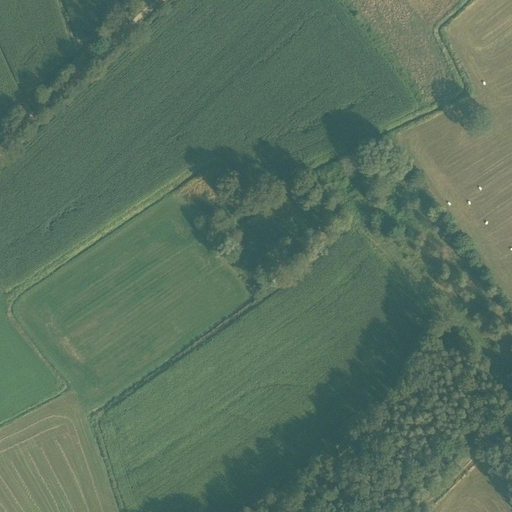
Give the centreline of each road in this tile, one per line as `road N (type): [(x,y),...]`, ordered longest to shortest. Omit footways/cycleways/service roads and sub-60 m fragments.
road 1 (track): [(0,149),(163,0)]
road 2 (track): [(511,409),(413,511)]
